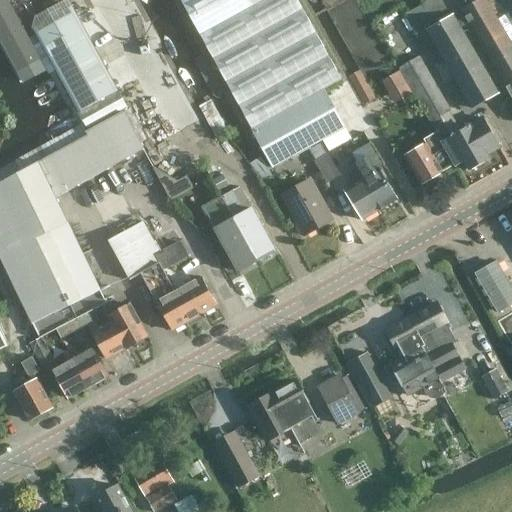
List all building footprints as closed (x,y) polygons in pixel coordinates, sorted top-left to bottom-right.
[(41,64),(6,0),(0,0),(0,47),(17,78),(41,64)] [(178,0),(272,169),(322,142),(329,153),(351,140),(325,90),(341,81),(296,0),(178,0)] [(511,97),(511,45),(485,0),(477,0),(462,9),(456,0),(421,0),(424,4),(405,15),(450,91),(459,86),(471,108),(497,93),(502,101),(511,96),(511,97)] [(38,38),(79,113),(117,91),(76,17),(38,38)] [(433,127),(438,135),(456,166),(465,161),(470,170),(489,160),(486,155),(500,147),(483,118),(462,130),(419,57),(400,68),(434,126),(433,127)] [(87,130),(127,108),(117,91),(79,113),(77,113),(87,130)] [(0,259),(39,339),(56,331),(108,304),(107,303),(56,198),(123,161),(135,182),(155,172),(153,168),(143,150),(144,150),(123,112),(86,133),(87,136),(38,162),(0,183),(0,259)] [(438,135),(404,156),(421,185),(442,173),(442,172),(455,164),(456,166),(438,135)] [(327,153),(320,158),(313,162),(327,185),(341,176),(327,153)] [(354,165),(380,211),(397,200),(377,168),(373,170),(365,157),(354,165)] [(354,183),(343,190),(363,221),(380,211),(354,165),(346,169),(354,183)] [(193,189),(186,177),(177,181),(154,168),(153,168),(155,172),(168,197),(172,201),(193,189)] [(310,178),(280,194),(304,237),(333,220),(310,178)] [(221,197),(257,263),(275,252),(239,187),(221,197)] [(214,229),(238,273),(257,263),(221,197),(210,203),(217,217),(222,225),(214,229)] [(161,252),(144,221),(107,241),(129,280),(159,264),(165,260),(161,252)] [(165,260),(168,267),(187,256),(179,243),(161,252),(165,260)] [(476,274),(499,313),(511,305),(511,290),(496,263),(476,274)] [(159,264),(140,274),(171,331),(186,323),(193,325),(197,323),(178,291),(174,293),(159,264)] [(178,291),(197,323),(201,320),(203,313),(217,305),(201,278),(178,291)] [(114,299),(107,303),(108,304),(103,306),(127,349),(148,337),(129,304),(120,309),(114,299)] [(435,305),(412,318),(446,380),(463,371),(450,345),(439,351),(434,341),(450,332),(435,305)] [(88,327),(108,361),(127,349),(103,306),(69,324),(74,334),(88,327)] [(388,331),(402,356),(383,367),(390,379),(396,375),(408,396),(423,387),(423,389),(424,390),(424,392),(425,392),(425,393),(426,394),(427,396),(429,397),(430,397),(432,398),(434,398),(435,398),(437,398),(438,397),(440,397),(441,396),(439,391),(442,389),(439,383),(446,380),(412,318),(388,331)] [(40,339),(29,345),(41,366),(52,360),(40,339)] [(68,351),(89,388),(108,377),(92,349),(77,357),(73,349),(68,351)] [(68,363),(53,371),(69,399),(89,388),(68,351),(63,354),(68,363)] [(375,406),(391,397),(367,354),(351,363),(375,406)] [(30,421),(51,410),(52,408),(34,374),(39,372),(32,357),(20,364),(30,382),(14,391),(30,421)] [(496,370),(481,377),(493,399),(507,391),(496,370)] [(360,412),(340,376),(318,388),(338,424),(360,412)] [(317,418),(308,401),(297,381),(272,394),(288,424),(309,413),(313,420),(317,418)] [(291,429),(288,424),(272,394),(249,406),(268,441),(291,429)] [(260,476),(240,441),(219,452),(239,488),(260,476)] [(134,479),(154,511),(158,511),(177,501),(168,486),(174,483),(162,462),(134,479)] [(131,511),(117,485),(96,497),(103,511),(131,511)] [(178,511),(201,511),(192,495),(174,505),(178,511)]
